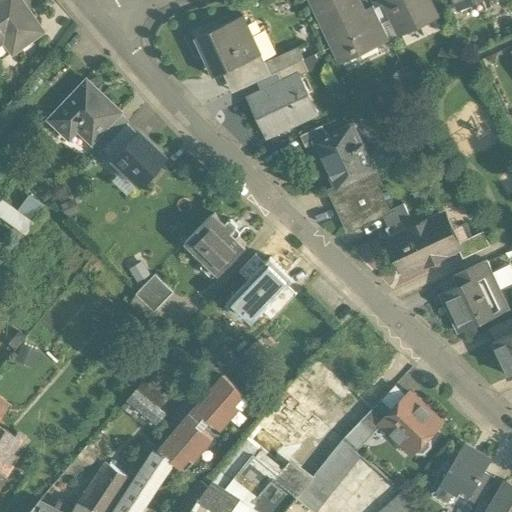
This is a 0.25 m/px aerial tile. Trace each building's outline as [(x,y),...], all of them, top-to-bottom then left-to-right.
[(18,0),(0,0),(0,41),(3,39),(12,51),(40,31),(18,0)] [(356,0),(316,0),(313,2),(338,56),(374,40),(375,39),(362,12),(356,0)] [(382,0),(369,0),(372,7),(373,8),(374,10),(385,5),(382,0)] [(435,17),(426,0),(382,0),(385,5),(399,34),(435,17)] [(373,8),(372,7),(362,12),(375,39),(374,40),(377,47),(389,41),(374,10),(373,8)] [(242,15),(200,36),(218,74),(232,68),(236,77),(265,64),(242,15)] [(302,60),(277,72),(282,82),(299,75),(299,76),(308,72),(302,60)] [(265,64),(236,77),(241,88),(270,75),(265,64)] [(282,82),(248,99),(265,137),(317,113),(299,76),(299,75),(282,82)] [(119,113),(84,80),(46,120),(63,136),(74,124),(91,140),(92,141),(118,113),(119,113)] [(118,113),(92,141),(91,140),(87,144),(97,153),(101,149),(124,124),(127,121),(118,113)] [(136,134),(124,124),(101,149),(112,159),(136,134)] [(372,168),(352,125),(327,136),(327,137),(315,143),(335,186),(372,168)] [(322,126),(300,136),(305,148),(315,143),(327,137),(327,136),(322,126)] [(167,159),(139,131),(136,134),(112,159),(109,162),(138,189),(167,159)] [(376,186),(380,184),(372,168),(335,186),(336,188),(330,191),(343,217),(348,214),(354,227),(382,214),(388,212),(376,186)] [(31,222),(0,199),(0,216),(23,234),(31,222)] [(388,212),(382,214),(388,227),(410,217),(404,204),(388,212)] [(225,222),(214,212),(184,243),(216,274),(219,274),(244,248),(244,245),(236,237),(241,232),(236,227),(236,224),(231,219),(227,219),(225,222)] [(442,215),(396,236),(402,250),(396,252),(405,272),(457,247),(456,244),(442,215)] [(483,231),(456,244),(457,247),(458,247),(463,258),(489,246),(483,231)] [(270,259),(225,303),(246,324),(261,309),(286,285),(291,280),(270,259)] [(486,260),(460,273),(465,284),(484,275),(485,276),(492,273),(492,272),(486,260)] [(511,272),(508,265),(492,272),(492,273),(485,276),(492,292),(511,282),(511,272)] [(155,274),(135,294),(154,312),(174,292),(155,274)] [(484,275),(465,284),(442,294),(459,330),(501,311),(492,292),(485,276),(484,275)] [(296,295),(286,285),(261,309),(271,319),(296,295)] [(511,325),(509,320),(487,331),(493,342),(511,332),(511,325)] [(18,331),(8,345),(14,350),(24,336),(18,331)] [(511,332),(493,342),(510,378),(511,376),(511,332)] [(21,345),(14,364),(30,369),(36,350),(21,345)] [(223,348),(194,382),(207,393),(222,375),(236,359),(223,348)] [(326,365),(316,373),(339,400),(349,391),(326,365)] [(207,393),(157,450),(180,468),(189,457),(193,461),(212,439),(196,425),(204,416),(220,430),(239,408),(235,404),(244,394),(222,375),(207,393)] [(139,388),(129,400),(158,424),(168,412),(139,388)] [(440,422),(409,393),(391,411),(380,423),(380,424),(410,453),(412,451),(415,454),(423,454),(430,447),(429,439),(426,436),(440,422)] [(380,400),(359,422),(371,433),(380,424),(380,423),(391,411),(380,400)] [(359,422),(341,440),(354,451),(371,433),(359,422)] [(12,435),(0,426),(0,474),(3,477),(26,439),(15,432),(12,435)] [(260,450),(245,438),(213,480),(228,490),(254,457),(260,450)] [(296,497),(295,498),(312,511),(315,511),(360,456),(354,451),(341,440),(311,478),(296,497)] [(486,467),(469,457),(471,452),(471,450),(469,448),(468,447),(466,446),(463,446),(461,447),(440,483),(458,493),(462,486),(472,492),(484,471),(486,467)] [(112,511),(139,471),(152,456),(142,448),(121,473),(127,478),(122,486),(104,511),(112,511)] [(311,478),(290,462),(285,468),(260,450),(254,457),(228,490),(250,504),(273,479),(296,497),(311,478)] [(139,471),(112,511),(140,511),(172,463),(156,452),(152,456),(139,471)] [(73,460),(56,480),(63,485),(70,476),(73,478),(82,467),(73,460)] [(489,474),(484,471),(472,492),(482,498),(494,478),(489,474)] [(102,473),(81,507),(85,509),(82,511),(104,511),(122,486),(102,473)] [(273,479),(250,504),(245,511),(284,511),(295,498),(296,497),(273,479)] [(228,490),(213,480),(207,487),(198,500),(210,507),(218,511),(245,511),(250,504),(228,490)] [(196,485),(177,511),(189,511),(198,500),(207,487),(200,481),(197,485),(196,485)] [(511,511),(511,484),(506,481),(490,507),(487,511),(511,511)] [(402,491),(379,511),(414,511),(421,507),(402,491)] [(49,511),(53,508),(39,500),(32,508),(38,511),(49,511)] [(207,511),(210,507),(198,500),(189,511),(207,511)] [(487,511),(490,507),(480,501),(473,511),(487,511)]
